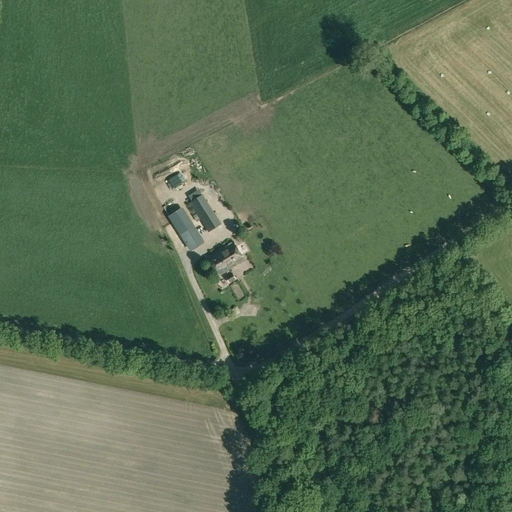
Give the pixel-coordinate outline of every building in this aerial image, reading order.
[(200,219),(201,220),(205,217),(214,212),(202,195),(189,203),(196,214),(200,219)] [(169,216),(190,250),(201,243),(180,209),(169,216)] [(207,228),(213,225),(210,219),(204,222),(207,228)] [(207,257),(219,276),(245,260),(233,241),(207,257)] [(226,277),(229,282),(236,278),(233,273),(226,277)]
